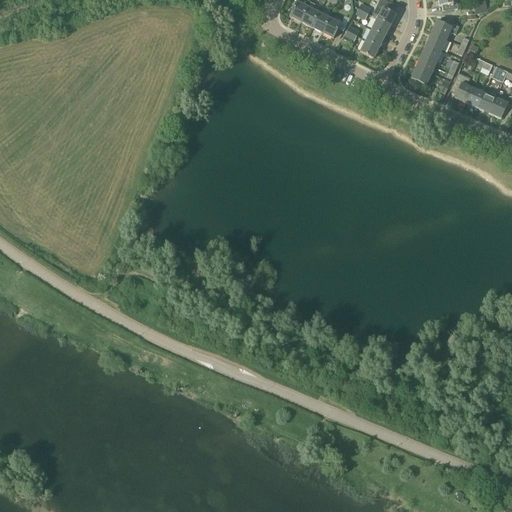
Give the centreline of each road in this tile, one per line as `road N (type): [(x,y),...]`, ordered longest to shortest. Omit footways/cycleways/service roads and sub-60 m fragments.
road 1 (tertiary): [(511,487),(138,329),(0,243)]
road 2 (residential): [(387,87),(276,32),(275,0)]
road 3 (residential): [(511,142),(387,87)]
